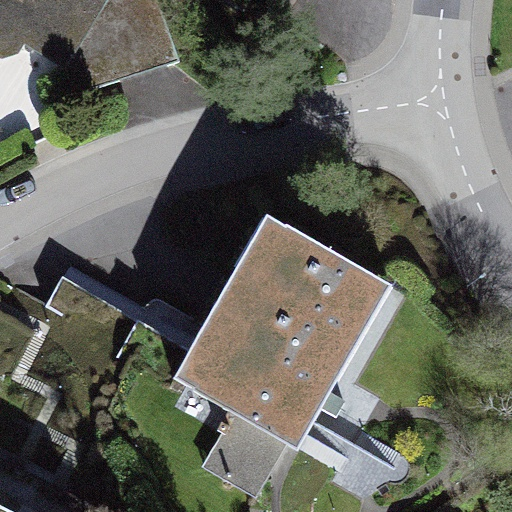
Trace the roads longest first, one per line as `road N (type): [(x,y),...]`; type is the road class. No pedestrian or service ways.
road 1 (residential): [(445,106),(212,138),(83,176),(0,224)]
road 2 (residential): [(445,106),(471,195),(511,266)]
